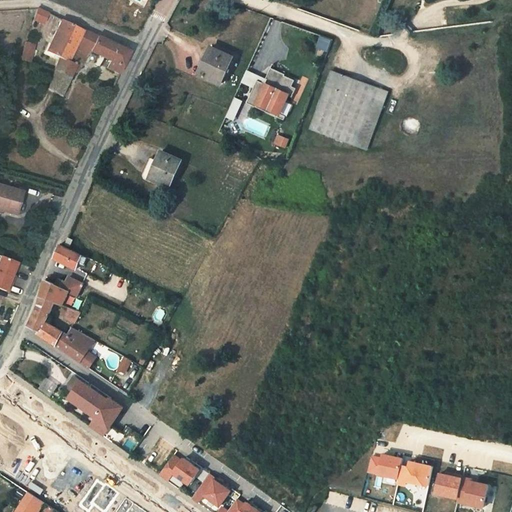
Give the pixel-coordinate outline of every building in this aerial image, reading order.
[(44,11),(37,9),(33,19),(44,23),(49,13),(44,11)] [(46,51),(58,58),(55,69),(69,77),(73,71),(76,64),(69,60),(84,30),(62,19),(46,51)] [(75,72),(90,51),(98,36),(84,30),(69,60),(76,64),(73,71),(75,72)] [(129,51),(98,36),(90,51),(111,61),(108,68),(119,74),(129,51)] [(31,62),(36,45),(25,41),(20,59),(31,62)] [(198,76),(220,87),(233,59),(212,48),(198,76)] [(49,88),(61,95),(63,96),(69,77),(55,69),(49,88)] [(262,86),(243,75),(239,83),(250,89),(243,104),(248,106),(252,108),(255,104),(276,115),(283,100),(287,102),(292,93),(287,91),(292,83),(282,78),(282,77),(268,70),(263,80),(265,81),(262,86)] [(245,71),(243,75),(262,86),(265,81),(263,80),(245,71)] [(391,95),(335,72),(311,128),(368,151),(391,95)] [(239,102),(231,98),(222,116),(229,120),(239,102)] [(288,141),(277,137),(275,144),(285,148),(288,141)] [(160,150),(147,176),(168,187),(181,160),(160,150)] [(0,207),(0,210),(20,216),(25,194),(0,187),(0,207)] [(75,236),(71,245),(78,248),(82,239),(75,236)] [(83,255),(70,248),(60,244),(55,258),(77,269),(83,255)] [(0,259),(0,288),(5,291),(16,264),(0,259)] [(58,280),(56,285),(69,291),(76,294),(82,282),(68,275),(65,282),(62,280),(63,279),(58,276),(57,280),(58,280)] [(46,280),(41,297),(55,302),(63,305),(69,291),(56,285),(46,280)] [(46,321),(55,302),(41,297),(36,310),(29,325),(40,331),(46,321)] [(67,312),(65,319),(76,323),(87,328),(93,316),(82,311),(81,312),(63,305),(61,310),(67,312)] [(68,333),(46,321),(40,331),(39,333),(69,354),(90,368),(99,355),(88,349),(95,339),(73,327),(68,333)] [(131,360),(126,357),(119,369),(125,372),(131,360)] [(68,387),(75,391),(82,381),(75,376),(68,387)] [(96,391),(82,381),(75,391),(70,398),(97,417),(92,425),(105,434),(124,407),(110,398),(109,400),(96,391)] [(99,387),(96,391),(109,400),(110,398),(112,396),(99,387)] [(175,454),(161,474),(169,480),(175,472),(191,484),(202,469),(192,462),(186,457),(184,460),(175,454)] [(368,472),(376,474),(376,475),(396,479),(401,459),(381,455),(380,458),(372,457),(368,472)] [(408,462),(407,467),(401,465),(397,484),(404,486),(404,482),(425,486),(429,466),(408,462)] [(211,472),(208,477),(213,481),(215,478),(222,483),(223,481),(211,472)] [(460,479),(438,474),(434,494),(456,499),(460,479)] [(208,477),(193,497),(200,502),(206,493),(221,504),(231,490),(224,485),(222,483),(215,478),(213,481),(208,477)] [(482,507),(487,485),(461,480),(457,502),(482,507)] [(31,492),(18,511),(39,511),(46,502),(31,492)] [(217,511),(220,506),(203,497),(200,502),(217,511)] [(238,498),(227,511),(262,511),(254,505),(248,501),(246,504),(238,498)]
